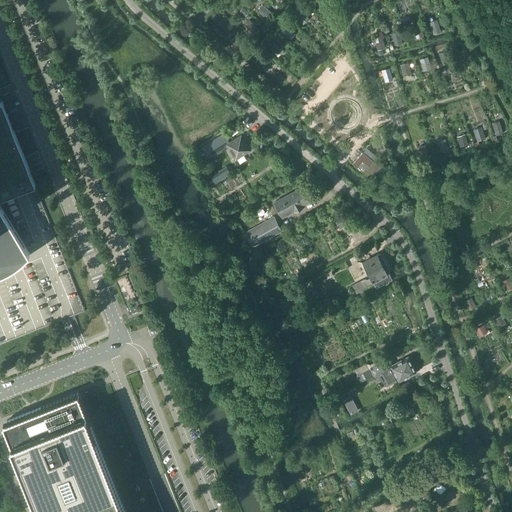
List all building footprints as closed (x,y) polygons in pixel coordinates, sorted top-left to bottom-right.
[(257,10),(266,17),(271,12),(262,5),(257,10)] [(295,16),(303,23),(308,18),(299,11),(295,16)] [(258,27),(249,20),(245,25),(253,33),(258,27)] [(430,22),(433,33),(440,31),(437,20),(430,22)] [(281,31),(290,39),(295,33),(286,25),(281,31)] [(413,27),(416,38),(423,36),(419,25),(413,27)] [(391,33),(395,44),(401,42),(398,31),(391,33)] [(244,43),(236,36),(231,41),(240,48),(244,43)] [(374,38),(378,49),(384,47),(381,36),(374,38)] [(272,42),(268,47),(277,55),(281,49),(272,42)] [(457,49),(462,58),(468,55),(463,46),(457,49)] [(439,54),(443,64),(449,62),(446,51),(439,54)] [(255,62),(264,69),(268,64),(259,56),(255,62)] [(420,59),(424,70),(430,68),(427,57),(420,59)] [(401,65),(404,76),(411,74),(407,63),(401,65)] [(392,79),(389,68),(382,70),(385,81),(392,79)] [(0,272),(1,272),(6,270),(10,267),(14,265),(19,262),(23,259),(26,256),(30,252),(0,203),(0,198),(35,185),(2,101),(0,102),(0,272)] [(493,124),(496,134),(503,132),(499,122),(493,124)] [(474,129),(478,140),(484,138),(481,127),(474,129)] [(458,136),(461,146),(468,144),(464,134),(458,136)] [(227,144),(235,158),(249,150),(241,136),(227,144)] [(203,147),(208,156),(222,147),(216,139),(203,147)] [(438,141),(442,152),(448,150),(445,139),(438,141)] [(418,147),(422,158),(429,156),(425,145),(418,147)] [(352,163),(371,179),(372,179),(375,175),(376,175),(384,166),(379,162),(377,165),(372,162),(373,161),(362,152),(352,163)] [(275,202),(283,216),(310,201),(302,187),(275,202)] [(348,224),(345,218),(340,220),(343,226),(348,224)] [(248,232),(254,244),(279,230),(273,219),(248,232)] [(392,279),(391,279),(388,272),(389,271),(380,253),(363,262),(371,277),(367,279),(365,278),(354,284),(350,286),(354,293),(358,291),(360,290),(374,283),(373,282),(377,280),(380,285),(392,279)] [(75,312),(83,309),(78,295),(70,298),(75,312)] [(465,301),(470,310),(476,306),(471,298),(465,301)] [(495,319),(499,326),(505,323),(501,316),(495,319)] [(476,328),(479,335),(485,332),(482,326),(476,328)] [(389,367),(384,370),(387,376),(390,375),(394,382),(415,372),(414,370),(414,368),(413,366),(411,365),(407,357),(389,367)] [(367,378),(367,379),(384,370),(389,367),(385,360),(364,371),(364,372),(367,378)] [(343,388),(338,377),(331,380),(336,391),(343,388)] [(125,511),(96,437),(126,425),(109,384),(80,396),(78,392),(2,422),(37,511),(125,511)] [(351,414),(358,410),(348,391),(340,395),(351,414)]
